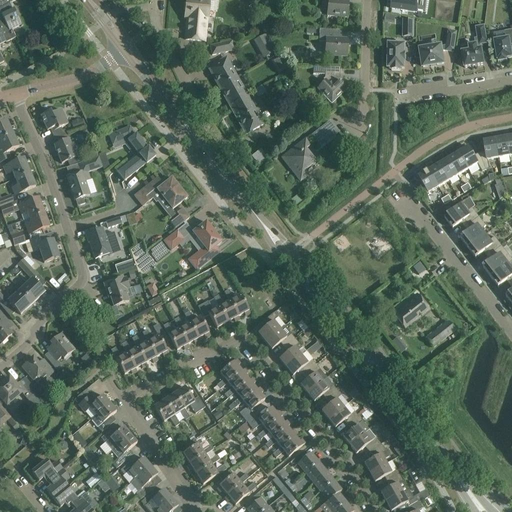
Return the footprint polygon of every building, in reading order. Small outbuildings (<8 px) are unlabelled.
[(187,1),(185,19),(190,20),(189,31),(186,31),(185,40),(195,41),(205,42),(207,18),(208,18),(208,11),(216,12),(217,0),(215,0),(199,0),(199,2),(197,1),(187,1)] [(347,18),(349,4),(343,4),(343,0),(328,0),(327,16),(347,18)] [(392,0),(391,11),(416,15),(417,12),(424,13),(426,0),(392,0)] [(0,30),(6,42),(5,43),(14,38),(10,30),(20,25),(12,10),(11,11),(8,4),(0,7),(0,11),(2,16),(2,18),(0,18),(0,30)] [(404,21),(403,37),(413,38),(414,21),(404,21)] [(481,45),(488,44),(485,26),(476,28),(478,39),(475,39),(476,45),(469,46),(470,51),(462,53),(463,60),(461,60),(462,67),(464,66),(465,68),(472,67),(472,68),(477,67),(477,66),(484,65),(481,45)] [(325,56),(337,57),(347,57),(348,39),(334,39),(334,30),(320,30),(319,42),(325,43),(325,56)] [(511,30),(504,32),(494,34),(495,41),(494,41),(498,63),(507,61),(507,59),(511,58),(511,56),(510,46),(511,45),(511,30)] [(457,33),(449,32),(446,51),(454,53),(457,33)] [(266,34),(254,41),(264,59),(277,52),(266,34)] [(235,51),(232,42),(210,46),(212,56),(235,51)] [(392,69),(392,71),(401,71),(401,69),(404,69),(405,62),(405,55),(405,45),(397,45),(397,48),(389,48),(388,69),(392,69)] [(420,51),(423,68),(432,66),(432,67),(437,66),(437,65),(444,64),(441,47),(420,51)] [(208,68),(219,88),(237,78),(225,59),(208,68)] [(313,75),(327,75),(327,79),(317,89),(323,95),(323,96),(331,104),(347,90),(337,80),(337,76),(340,76),(340,68),(313,67),(313,75)] [(219,88),(229,104),(246,95),(237,78),(219,88)] [(246,95),(229,104),(246,135),(263,125),(246,95)] [(68,125),(65,120),(61,111),(52,115),(51,112),(41,117),(48,131),(53,129),(54,132),(68,125)] [(0,140),(13,135),(7,122),(0,125),(0,140)] [(321,146),(338,132),(331,122),(313,136),(321,146)] [(116,171),(125,182),(156,158),(148,149),(136,135),(135,136),(129,128),(109,136),(114,150),(125,146),(135,159),(129,163),(127,162),(116,171)] [(0,140),(0,162),(10,158),(8,153),(10,152),(19,148),(13,135),(0,140)] [(507,138),(495,140),(499,159),(510,157),(507,138)] [(62,164),(68,162),(70,166),(81,162),(78,156),(76,157),(74,150),(76,149),(74,144),(71,145),(69,140),(63,142),(54,146),(62,164)] [(282,159),(294,174),(300,182),(306,177),(303,172),(315,162),(305,150),(310,146),(305,140),(297,147),(282,159)] [(486,152),(480,154),(486,171),(490,170),(488,161),(499,159),(495,140),(484,142),(486,152)] [(469,148),(459,154),(468,170),(478,165),(483,172),(486,171),(480,154),(474,156),(469,148)] [(459,154),(449,160),(459,176),(468,170),(459,154)] [(91,181),(89,173),(103,168),(99,157),(78,165),(81,173),(67,178),(75,201),(76,201),(77,206),(86,204),(84,198),(89,196),(85,183),(91,181)] [(12,173),(15,180),(30,174),(24,160),(4,168),(6,175),(12,173)] [(449,160),(439,166),(449,182),(459,176),(449,160)] [(439,166),(429,172),(439,188),(449,182),(439,166)] [(439,188),(429,172),(419,178),(424,187),(422,188),(428,199),(429,199),(427,195),(439,188)] [(30,174),(15,180),(18,187),(12,189),(15,196),(36,187),(30,174)] [(158,202),(167,214),(187,199),(172,179),(164,186),(158,178),(134,197),(143,207),(153,199),(156,203),(158,202)] [(497,185),(495,185),(500,200),(507,195),(502,180),(496,181),(497,185)] [(11,195),(0,199),(0,207),(10,204),(13,203),(11,195)] [(445,219),(453,230),(454,230),(454,229),(465,221),(469,226),(479,218),(472,209),(474,207),(469,198),(463,203),(450,212),(452,214),(446,219),(445,219)] [(44,213),(39,199),(19,207),(23,221),(29,219),(44,213)] [(14,213),(10,204),(0,207),(0,209),(3,218),(14,213)] [(183,209),(169,220),(175,229),(190,218),(183,209)] [(49,228),(44,213),(29,219),(23,221),(29,235),(49,228)] [(106,222),(108,229),(122,224),(119,218),(106,222)] [(461,240),(468,249),(485,236),(481,231),(486,227),(479,218),(469,226),(473,231),(462,239),(461,239),(461,240)] [(204,249),(189,261),(197,271),(220,253),(216,247),(222,243),(206,223),(192,234),(204,249)] [(96,232),(86,235),(89,243),(90,243),(96,260),(105,256),(111,254),(119,252),(112,233),(104,236),(102,230),(96,232)] [(177,231),(164,242),(171,251),(184,241),(177,231)] [(22,233),(11,236),(14,246),(25,242),(22,233)] [(0,238),(3,244),(9,242),(7,236),(0,238)] [(487,250),(491,255),(502,247),(495,238),(490,242),(485,236),(468,249),(476,259),(477,259),(476,258),(487,250)] [(42,237),(30,241),(33,253),(40,251),(44,264),(59,258),(53,240),(45,243),(42,237)] [(20,250),(18,244),(14,246),(16,252),(23,260),(26,257),(20,250)] [(483,269),(491,278),(511,261),(511,259),(502,247),(491,255),(495,260),(484,268),(483,269)] [(38,275),(33,271),(23,260),(18,265),(32,281),(38,275)] [(135,269),(132,261),(115,267),(118,274),(135,269)] [(510,279),(511,281),(511,261),(491,278),(499,288),(499,287),(510,279)] [(419,263),(415,265),(421,273),(425,270),(419,263)] [(136,296),(133,287),(130,288),(127,277),(124,278),(123,278),(104,284),(108,295),(109,295),(114,307),(130,302),(128,298),(136,296)] [(33,304),(44,294),(32,281),(27,285),(23,281),(17,288),(33,304)] [(14,297),(8,302),(21,316),(33,304),(17,288),(16,287),(10,293),(14,297)] [(224,293),(225,293),(238,317),(244,314),(245,316),(248,315),(248,316),(250,315),(240,296),(234,299),(229,290),(224,293)] [(238,317),(225,293),(229,301),(223,304),(218,296),(214,299),(227,323),(228,323),(234,320),(235,322),(237,321),(238,322),(240,321),(238,317)] [(394,316),(404,330),(429,310),(417,295),(400,309),(402,311),(394,316)] [(227,323),(214,299),(218,307),(214,310),(209,302),(208,302),(198,307),(204,318),(209,316),(212,320),(217,329),(223,326),(224,328),(227,327),(227,328),(229,326),(228,323),(227,323)] [(119,315),(116,306),(114,307),(107,309),(108,310),(112,318),(119,315)] [(184,315),(189,324),(190,324),(198,339),(204,336),(205,339),(208,337),(208,338),(211,337),(206,328),(200,318),(194,321),(189,312),(184,315)] [(258,334),(265,342),(284,326),(285,325),(278,317),(277,318),(274,313),(271,316),(263,322),(267,327),(258,334)] [(2,314),(0,315),(0,342),(1,344),(12,335),(8,331),(13,327),(2,314)] [(174,321),(179,330),(188,345),(194,342),(195,344),(197,343),(198,344),(200,343),(198,339),(190,324),(189,324),(183,327),(178,318),(174,321)] [(426,339),(433,349),(455,331),(448,322),(426,339)] [(179,330),(177,331),(173,333),(168,324),(163,326),(168,336),(177,351),(183,348),(184,350),(187,349),(187,350),(190,349),(188,345),(179,330)] [(143,333),(147,342),(148,342),(156,358),(162,355),(163,357),(166,356),(166,357),(169,355),(159,339),(165,336),(159,325),(153,328),(158,336),(152,340),(147,331),(143,333)] [(280,343),(284,348),(295,339),(284,326),(265,342),(272,351),(280,344),(280,343)] [(50,363),(56,371),(60,367),(61,365),(58,361),(62,358),(64,360),(75,351),(61,334),(50,344),(52,346),(47,350),(54,359),(50,363)] [(132,339),(137,348),(146,364),(152,361),(153,363),(155,362),(156,363),(158,361),(156,358),(148,342),(147,342),(141,346),(137,337),(132,339)] [(279,360),(286,368),(306,351),(301,356),(297,352),(302,348),(295,339),(284,348),(288,353),(279,360)] [(121,345),(126,354),(135,370),(141,366),(142,369),(145,367),(145,368),(148,367),(146,364),(137,348),(131,351),(126,343),(121,345)] [(135,370),(126,354),(120,357),(115,348),(111,351),(124,376),(131,372),(132,375),(134,373),(135,374),(137,373),(135,370)] [(302,370),(305,374),(316,365),(312,360),(313,359),(306,351),(286,368),(293,377),(302,370)] [(95,364),(93,362),(88,356),(83,360),(90,368),(95,364)] [(22,368),(28,375),(33,382),(39,376),(44,381),(54,373),(50,368),(43,360),(38,364),(33,358),(22,368)] [(220,390),(228,383),(242,372),(238,367),(240,365),(238,363),(239,362),(237,360),(221,373),(220,374),(225,379),(217,386),(220,390)] [(300,386),(307,394),(327,378),(316,365),(305,374),(309,379),(300,386)] [(236,393),(249,381),(245,376),(247,374),(246,372),(245,370),(242,372),(228,383),(232,389),(224,395),(228,399),(236,393)] [(9,378),(0,386),(0,396),(2,398),(7,405),(21,393),(27,400),(43,418),(49,413),(37,399),(34,395),(28,388),(22,381),(16,386),(9,378)] [(323,395),(326,400),(337,391),(327,378),(307,394),(314,402),(323,395)] [(243,402),(257,391),(253,385),(255,384),(253,382),(254,381),(252,379),(249,381),(236,393),(240,398),(232,404),(235,408),(243,402)] [(172,391),(174,395),(184,409),(190,406),(195,414),(205,408),(198,398),(193,401),(185,388),(179,392),(177,389),(175,391),(174,390),(172,391)] [(243,421),(245,424),(246,422),(256,414),(253,410),(254,409),(265,400),(260,395),(262,393),(261,391),(262,390),(260,388),(257,391),(243,402),(247,407),(240,414),(244,420),(243,421)] [(322,412),(328,420),(348,404),(337,391),(326,400),(330,405),(322,412)] [(162,398),(164,401),(174,416),(180,412),(185,421),(190,418),(184,409),(174,395),(169,398),(167,396),(165,397),(164,397),(162,398)] [(96,416),(110,404),(103,396),(96,402),(90,396),(78,406),(85,414),(90,409),(96,415),(96,416)] [(174,416),(164,401),(159,405),(157,403),(155,404),(154,403),(152,405),(164,423),(170,419),(175,427),(180,425),(174,416)] [(0,426),(0,427),(7,421),(13,429),(17,425),(11,418),(0,404),(0,426)] [(107,420),(117,413),(110,404),(96,416),(91,420),(102,433),(111,425),(107,420)] [(344,421),(348,426),(363,413),(364,412),(362,410),(357,415),(348,404),(328,420),(335,428),(344,421)] [(266,430),(279,418),(280,418),(283,416),(281,414),(280,415),(278,413),(276,414),(272,409),(264,415),(260,418),(256,414),(246,422),(253,431),(261,424),(266,429),(266,430)] [(219,412),(213,416),(217,421),(222,417),(219,412)] [(343,438),(349,446),(364,434),(369,430),(358,417),(363,413),(348,426),(351,431),(343,438)] [(269,433),(273,439),(287,428),(290,425),(288,423),(288,424),(286,422),(284,424),(280,418),(279,418),(266,430),(266,429),(258,436),(261,440),(269,433)] [(105,443),(99,448),(106,456),(112,451),(130,436),(124,428),(114,436),(110,431),(103,437),(101,439),(105,443)] [(276,443),(281,448),(295,437),(298,435),(296,433),(295,433),(294,431),(291,433),(287,428),(273,439),(265,445),(268,449),(276,443)] [(369,453),(381,445),(369,430),(364,434),(349,446),(356,454),(365,447),(369,453)] [(130,436),(112,451),(118,459),(112,464),(116,469),(132,456),(128,452),(137,444),(130,436)] [(298,450),(305,444),(304,442),(303,443),(301,440),(299,442),(295,437),(281,448),(273,455),(276,458),(284,452),(289,458),(298,450)] [(186,459),(190,465),(205,455),(213,450),(211,446),(202,451),(195,440),(184,447),(188,452),(180,457),(181,459),(182,459),(184,461),(186,459)] [(80,441),(76,443),(80,450),(86,445),(83,441),(80,441)] [(383,460),(389,457),(390,453),(387,449),(385,451),(381,445),(369,453),(374,459),(364,464),(369,473),(386,464),(383,460)] [(87,448),(82,452),(83,454),(88,460),(93,455),(88,449),(87,448)] [(240,449),(232,454),(236,460),(244,454),(240,449)] [(298,464),(305,474),(319,462),(311,453),(307,457),(303,453),(292,461),(296,466),(298,464)] [(193,469),(196,475),(211,465),(220,460),(217,456),(209,461),(205,455),(190,465),(187,467),(188,469),(189,469),(190,471),(193,469)] [(130,462),(121,471),(124,475),(124,476),(130,484),(131,484),(151,467),(144,459),(134,467),(130,462)] [(43,478),(47,483),(63,469),(56,461),(50,466),(46,461),(32,473),(39,482),(43,478)] [(255,462),(250,466),(255,472),(260,468),(255,462)] [(305,474),(313,483),(327,472),(319,462),(305,474)] [(385,478),(387,483),(399,476),(396,470),(391,473),(386,464),(369,473),(375,483),(385,478)] [(211,465),(196,475),(193,477),(195,479),(197,481),(199,479),(203,485),(226,470),(224,466),(215,471),(213,467),(211,465)] [(148,484),(158,476),(151,467),(131,484),(138,492),(136,494),(141,500),(153,489),(148,484)] [(46,491),(53,499),(68,487),(64,483),(70,478),(63,469),(47,483),(51,487),(46,491)] [(103,480),(110,475),(106,471),(100,476),(103,480)] [(223,491),(227,496),(241,485),(249,478),(246,474),(238,481),(229,471),(227,472),(220,479),(224,483),(217,489),(219,491),(221,493),(223,491)] [(313,483),(320,492),(334,481),(327,472),(313,483)] [(97,473),(91,478),(97,486),(98,485),(103,480),(100,476),(97,473)] [(381,493),(386,503),(402,493),(397,484),(402,481),(399,476),(387,483),(390,488),(381,493)] [(101,489),(106,484),(103,480),(98,485),(101,489)] [(325,504),(339,493),(342,491),(334,481),(320,492),(328,501),(325,504)] [(241,485),(227,496),(225,499),(226,501),(227,500),(229,502),(231,500),(235,506),(243,499),(257,487),(254,483),(246,490),(241,485)] [(68,508),(79,500),(76,497),(68,487),(53,499),(60,508),(65,504),(68,508)] [(280,490),(284,495),(288,492),(284,487),(280,490)] [(151,494),(141,502),(149,511),(155,511),(171,499),(164,490),(155,498),(151,494)] [(402,493),(386,503),(391,511),(404,505),(407,510),(419,503),(430,497),(429,495),(428,496),(427,493),(426,492),(413,500),(408,490),(402,493)] [(81,494),(76,497),(79,500),(86,494),(84,491),(81,494)] [(288,492),(284,495),(288,500),(292,496),(288,492)] [(325,504),(331,511),(334,511),(346,502),(339,493),(325,504)] [(73,511),(90,511),(96,507),(97,504),(94,501),(91,500),(86,494),(79,500),(68,508),(69,509),(71,507),(74,511),(73,511)] [(247,510),(248,511),(262,511),(268,508),(260,498),(247,510)] [(171,499),(155,511),(172,511),(178,507),(171,499)] [(346,502),(334,511),(353,511),(354,511),(346,502)] [(417,511),(422,508),(419,503),(407,510),(408,511),(417,511)]
